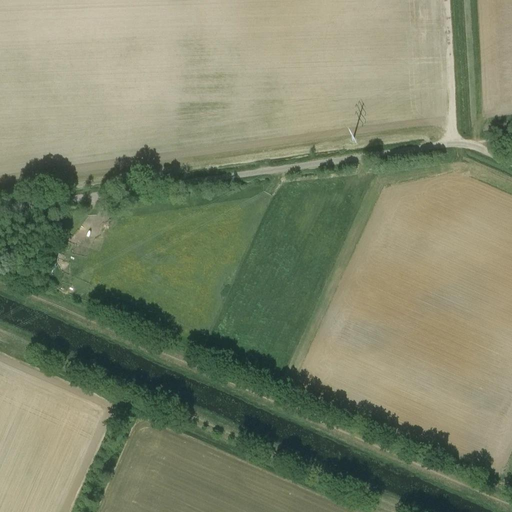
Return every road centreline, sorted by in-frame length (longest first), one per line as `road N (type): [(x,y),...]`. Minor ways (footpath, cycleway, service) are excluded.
road 1 (unclassified): [(511,164),(453,143),(0,209)]
road 2 (track): [(453,143),(448,0)]
